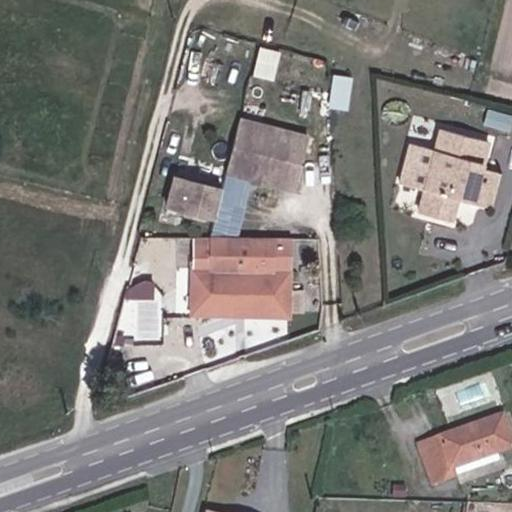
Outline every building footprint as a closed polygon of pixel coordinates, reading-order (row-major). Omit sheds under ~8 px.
[(331,104),(349,105),(351,74),(333,73),(331,104)] [(314,198),(326,146),(259,130),(246,182),(314,198)] [(494,215),(500,192),(478,186),(482,173),(490,148),(457,138),(452,159),(426,153),(416,194),(441,200),(435,223),(466,231),(472,208),(494,215)] [(511,191),(511,182),(482,173),(478,186),(500,192),(494,215),(505,218),(511,191)] [(187,219),(221,225),(221,195),(193,189),(187,219)] [(221,225),(237,227),(242,199),(221,195),(221,225)] [(234,281),(220,281),(219,325),(233,325),(233,316),(294,314),(295,326),(314,324),(314,317),(327,317),(327,296),(314,296),(313,279),(295,277),(293,248),(234,248),(234,281)] [(434,477),(473,463),(497,455),(486,427),(485,426),(401,455),(415,496),(438,489),(434,477)]
